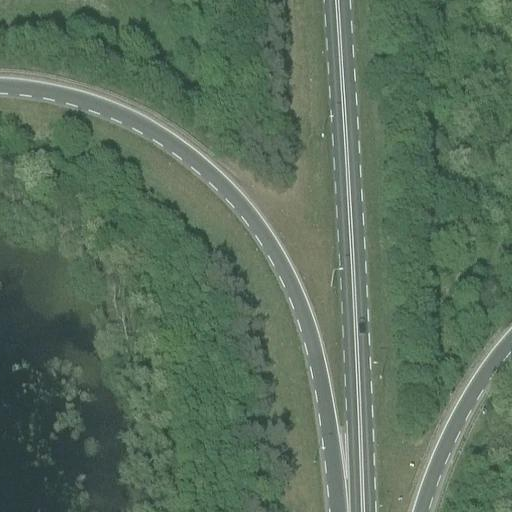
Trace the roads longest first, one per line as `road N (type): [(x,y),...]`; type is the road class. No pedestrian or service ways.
road 1 (primary): [(0,88),(80,102),(151,132),(226,190),(251,220),(306,326),(343,511)]
road 2 (primary): [(327,0),(355,511)]
road 3 (primary): [(420,511),(462,411),(511,341)]
